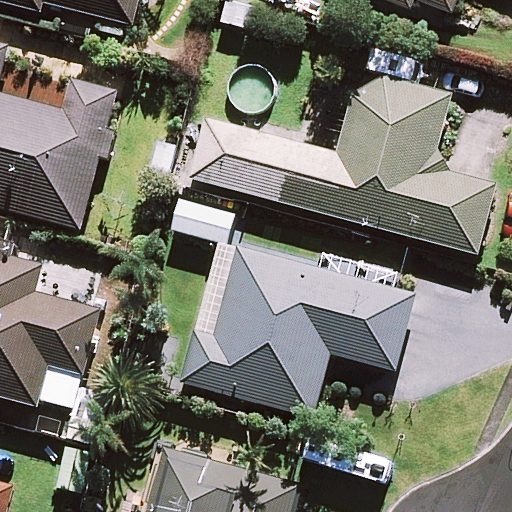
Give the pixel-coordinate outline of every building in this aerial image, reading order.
[(0,0),(0,6),(36,14),(38,7),(135,28),(141,0),(0,0)] [(380,0),(454,22),(460,0),(380,0)] [(0,85),(9,50),(0,48),(0,211),(85,233),(119,95),(72,84),(65,115),(0,98),(0,85)] [(452,101),(378,82),(351,113),(339,159),(207,124),(192,183),(478,258),(496,190),(433,173),(452,101)] [(223,238),(230,216),(183,203),(174,235),(220,248),(223,238)] [(105,309),(37,291),(45,263),(85,274),(92,247),(0,222),(0,403),(4,404),(39,414),(42,403),(78,413),(105,309)] [(220,248),(219,252),(180,389),(313,427),(333,358),(395,376),(418,293),(223,238),(220,248)] [(96,455),(65,447),(53,496),(84,504),(96,455)] [(300,511),(306,492),(172,455),(156,511),(300,511)] [(0,511),(8,511),(14,492),(0,487),(0,511)]
